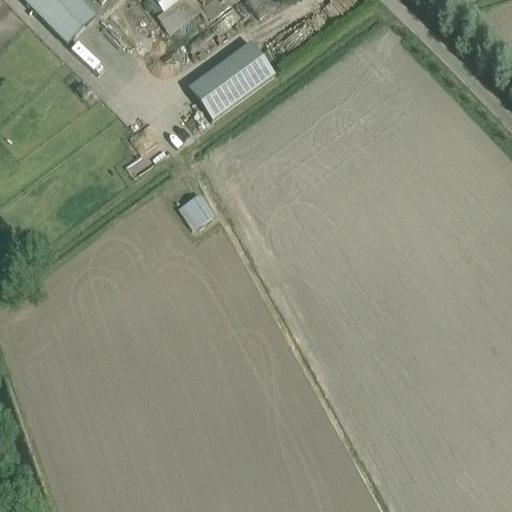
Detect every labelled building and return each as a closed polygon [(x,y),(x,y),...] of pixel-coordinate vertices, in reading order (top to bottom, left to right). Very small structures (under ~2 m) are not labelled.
[(18,0),(66,48),(95,20),(75,0),(18,0)] [(191,0),(149,0),(163,16),(158,20),(156,21),(159,26),(167,37),(203,11),(209,19),(211,22),(242,1),(259,24),(289,0),(193,0),(192,1),(191,0)] [(118,1),(104,14),(139,55),(153,43),(118,1)] [(213,124),(281,82),(258,46),(190,88),(213,124)] [(199,199),(182,210),(195,231),(212,220),(199,199)]
